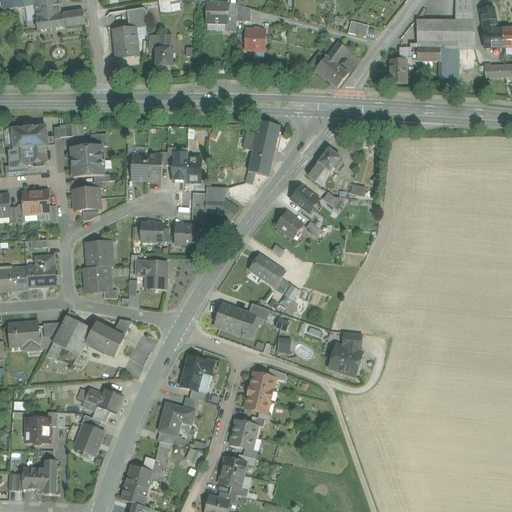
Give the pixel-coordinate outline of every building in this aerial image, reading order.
[(2,0),(4,11),(34,7),(33,0),(2,0)] [(33,0),(34,7),(35,12),(60,9),(58,0),(33,0)] [(164,0),(159,1),(161,15),(172,14),(169,0),(164,0)] [(471,0),(455,0),(455,22),(474,22),(471,0)] [(229,5),(208,5),(207,4),(206,24),(207,24),(225,25),(229,25),(229,16),(229,5)] [(251,10),(237,6),(237,22),(250,23),(251,10)] [(60,9),(35,12),(36,20),(61,17),(61,14),(60,9)] [(144,9),(128,11),(131,29),(135,29),(136,29),(147,29),(148,13),(148,12),(144,9)] [(497,24),(494,9),(480,11),(483,26),(484,26),(484,30),(485,50),(504,49),(504,48),(503,30),(503,29),(497,29),(496,24),(497,24)] [(83,11),(61,14),(61,17),(63,17),(65,28),(85,25),(83,11)] [(237,16),(229,16),(229,25),(225,25),(225,32),(236,32),(237,16)] [(61,17),(36,20),(38,32),(65,28),(63,17),(61,17)] [(455,22),(417,21),(417,46),(417,48),(441,48),(441,62),(448,62),(447,82),(459,83),(459,50),(475,50),(475,22),(474,22),(455,22)] [(352,23),(349,34),(366,38),(369,27),(352,23)] [(131,29),(114,31),(117,59),(139,56),(136,29),(135,29),(131,29)] [(172,29),(159,29),(159,36),(171,37),(172,29)] [(511,29),(503,30),(504,48),(511,47),(511,29)] [(265,31),(246,30),(246,51),(257,52),(264,52),(265,31)] [(171,37),(159,36),(159,49),(171,50),(171,37)] [(334,41),(329,37),(322,45),(328,49),(334,41)] [(338,43),(333,50),(340,55),(342,57),(347,50),(338,43)] [(417,48),(410,48),(410,49),(410,62),(417,62),(439,63),(439,62),(441,62),(441,48),(417,48)] [(159,49),(156,49),(156,67),(164,68),(166,70),(170,70),(172,68),(173,68),(173,50),(171,50),(159,49)] [(410,49),(401,49),(401,62),(407,62),(410,62),(410,49)] [(333,50),(327,57),(334,62),(340,55),(333,50)] [(326,58),(319,53),(309,67),(337,89),(349,74),(336,64),(334,62),(327,57),(326,58)] [(340,55),(334,62),(336,64),(342,57),(340,55)] [(39,56),(33,63),(37,67),(43,60),(39,56)] [(401,62),(390,61),(390,85),(407,85),(407,62),(401,62)] [(441,62),(439,62),(439,63),(439,82),(447,82),(448,62),(441,62)] [(491,68),(490,68),(491,78),(501,78),(500,68),(491,68)] [(281,127),(263,123),(260,122),(256,137),(256,139),(277,145),(281,127)] [(83,125),(60,127),(60,128),(61,139),(84,137),(83,125)] [(47,128),(13,131),(14,147),(14,150),(30,149),(45,148),(48,147),(48,141),(47,128)] [(13,131),(4,131),(6,148),(8,148),(14,147),(13,131)] [(107,135),(91,136),(92,148),(102,147),(102,148),(108,148),(107,135)] [(256,137),(247,135),(243,151),(253,153),(256,139),(256,137)] [(277,145),(256,139),(253,153),(248,173),(249,173),(256,174),(269,178),(277,145)] [(30,149),(14,150),(14,147),(8,148),(10,167),(10,168),(23,167),(31,166),(31,163),(30,149)] [(92,148),(72,149),(74,179),(94,177),(104,177),(104,176),(104,169),(103,170),(102,155),(103,155),(102,148),(102,147),(92,148)] [(45,148),(30,149),(31,163),(47,162),(45,148)] [(341,159),(329,150),(308,177),(315,182),(325,169),(330,173),(341,159)] [(173,182),(187,183),(188,154),(174,154),(173,167),(173,182)] [(202,155),(188,154),(187,183),(201,183),(202,155)] [(135,156),(134,156),(134,166),(133,181),(147,181),(148,156),(135,156)] [(161,157),(148,156),(147,181),(161,182),(162,167),(162,157),(161,157)] [(23,167),(10,168),(10,167),(5,168),(6,177),(24,175),(23,167)] [(330,173),(325,169),(315,182),(323,189),(329,194),(339,180),(330,173)] [(256,174),(249,173),(246,184),(253,186),(256,174)] [(320,201),(301,187),(291,200),(302,209),(310,214),(320,201)] [(87,190),(74,191),(75,196),(73,196),(74,202),(100,200),(99,190),(87,190)] [(227,192),(207,191),(207,195),(206,195),(206,200),(207,200),(225,201),(225,199),(227,192)] [(36,193),(23,194),(24,208),(24,216),(25,216),(37,215),(36,193)] [(49,193),(36,193),(37,215),(50,214),(50,208),(49,193)] [(342,205),(329,194),(323,201),(337,212),(342,205)] [(206,195),(193,195),(193,209),(206,209),(206,200),(206,195)] [(9,196),(0,196),(0,218),(10,217),(11,217),(10,209),(9,196)] [(100,200),(74,202),(74,208),(76,208),(76,212),(83,212),(99,211),(100,210),(100,200)] [(240,211),(225,201),(207,200),(206,214),(220,215),(231,223),(239,212),(240,211)] [(57,207),(50,208),(50,214),(50,222),(53,224),(58,224),(57,207)] [(24,208),(17,209),(18,224),(23,224),(25,221),(25,216),(24,216),(24,208)] [(206,209),(193,209),(192,221),(205,221),(206,209)] [(302,209),(299,214),(311,223),(315,218),(310,214),(302,209)] [(99,211),(83,212),(84,223),(90,222),(97,219),(100,217),(99,211)] [(291,217),(287,213),(276,228),(278,229),(294,241),(304,226),(291,217)] [(50,214),(37,215),(38,223),(50,222),(50,214)] [(319,229),(311,223),(307,229),(318,238),(322,232),(319,229)] [(149,225),(142,225),(142,229),(141,243),(164,244),(164,243),(164,230),(164,226),(155,225),(155,224),(149,224),(149,225)] [(199,227),(176,226),(176,245),(189,245),(189,246),(199,247),(199,227)] [(142,229),(134,229),(133,242),(141,243),(142,229)] [(116,236),(103,236),(103,244),(109,243),(109,244),(116,244),(116,236)] [(47,241),(26,243),(26,249),(31,249),(31,250),(48,249),(47,241)] [(103,244),(89,245),(90,260),(88,260),(88,269),(110,268),(113,268),(113,259),(110,259),(109,244),(109,243),(103,244)] [(273,252),(282,256),(285,251),(277,246),(273,252)] [(278,268),(260,255),(249,271),(267,284),(278,268)] [(54,258),(39,259),(40,269),(27,270),(27,271),(28,288),(56,286),(54,258)] [(166,264),(138,263),(138,277),(148,277),(147,290),(165,290),(166,264)] [(27,271),(13,272),(12,267),(0,268),(0,283),(1,292),(11,292),(11,291),(28,290),(28,288),(27,271)] [(88,269),(85,270),(86,279),(88,279),(89,294),(104,293),(109,293),(108,292),(108,278),(111,277),(110,268),(88,269)] [(278,268),(267,284),(275,289),(282,280),(286,273),(278,268)] [(290,286),(282,280),(275,289),(284,295),(290,286)] [(130,282),(129,297),(137,298),(138,282),(130,282)] [(300,292),(292,287),(288,294),(292,297),(295,299),(300,292)] [(309,291),(304,288),(300,297),(305,299),(309,291)] [(118,292),(108,292),(109,293),(104,293),(105,300),(118,300),(118,292)] [(129,304),(128,308),(140,311),(140,298),(137,298),(129,297),(129,304)] [(276,310),(280,305),(273,300),(270,306),(276,310)] [(271,311),(252,305),(248,315),(256,318),(255,318),(267,322),(271,311)] [(248,315),(223,306),(215,327),(243,337),(242,337),(246,339),(246,338),(248,339),(255,318),(256,318),(248,315)] [(57,338),(53,344),(62,349),(78,357),(80,358),(87,344),(92,334),(94,331),(74,321),(76,316),(69,313),(64,324),(57,338)] [(120,321),(114,333),(125,338),(133,323),(120,321)] [(289,324),(279,321),(279,323),(277,328),(286,331),(289,324)] [(31,325),(9,326),(11,348),(29,346),(30,352),(40,351),(38,323),(31,324),(31,325)] [(64,324),(44,325),(45,339),(57,338),(64,324)] [(92,334),(109,343),(114,333),(100,325),(97,324),(94,331),(92,334)] [(109,343),(104,353),(115,358),(125,338),(114,333),(109,343)] [(109,343),(92,334),(87,344),(104,353),(109,343)] [(362,336),(344,334),(343,348),(360,353),(360,350),(361,350),(362,336)] [(289,341),(280,341),(279,353),(287,353),(289,341)] [(62,349),(53,344),(46,358),(57,360),(62,349)] [(343,348),(336,346),(329,369),(356,378),(363,354),(360,353),(343,348)] [(78,357),(75,364),(81,367),(84,360),(80,358),(78,357)] [(215,364),(189,357),(189,358),(190,359),(187,368),(186,368),(180,388),(192,391),(198,392),(203,374),(212,376),(215,364)] [(287,376),(270,370),(268,377),(276,379),(276,380),(285,382),(287,376)] [(212,376),(203,374),(198,392),(207,394),(212,376)] [(268,377),(254,374),(251,386),(273,391),(276,380),(276,379),(268,377)] [(307,384),(301,382),(299,388),(306,390),(307,384)] [(273,391),(251,386),(248,398),(270,403),(270,404),(273,391)] [(89,393),(81,390),(78,400),(85,402),(89,393)] [(104,396),(90,390),(89,393),(85,402),(98,407),(100,408),(104,396)] [(123,397),(107,391),(104,396),(100,408),(111,412),(116,414),(123,397)] [(198,392),(192,391),(190,399),(205,403),(205,401),(207,394),(198,392)] [(219,398),(207,394),(205,401),(217,404),(219,398)] [(198,401),(186,398),(183,410),(194,412),(198,401)] [(270,403),(248,398),(245,410),(259,414),(267,415),(270,404),(270,403)] [(16,402),(15,410),(24,410),(24,403),(16,402)] [(183,410),(167,406),(160,433),(177,437),(181,421),(191,424),(190,425),(191,425),(194,413),(194,412),(183,410)] [(100,408),(98,407),(93,420),(102,423),(106,425),(111,412),(100,408)] [(58,414),(49,414),(49,420),(51,420),(51,428),(58,428),(58,417),(58,414)] [(267,415),(259,414),(258,420),(265,422),(270,423),(272,416),(267,415)] [(93,420),(85,417),(82,426),(84,427),(86,427),(86,426),(99,431),(102,423),(93,420)] [(258,420),(253,418),(251,425),(258,427),(258,428),(264,429),(265,422),(258,420)] [(40,420),(27,420),(26,444),(34,444),(35,446),(41,446),(43,444),(50,445),(51,428),(51,420),(49,420),(40,420)] [(251,425),(236,422),(233,434),(255,439),(258,428),(258,427),(251,425)] [(99,431),(86,426),(86,427),(84,427),(75,449),(95,457),(104,433),(99,431)] [(306,431),(298,429),(296,436),(304,438),(306,431)] [(177,437),(160,433),(158,442),(160,443),(173,446),(174,446),(177,437)] [(255,439),(233,434),(230,446),(245,450),(252,452),(252,451),(255,439)] [(171,450),(159,447),(157,455),(170,458),(171,450)] [(258,452),(252,451),(252,452),(245,450),(243,457),(256,460),(257,454),(258,452)] [(203,454),(199,451),(195,459),(199,461),(203,454)] [(54,452),(41,452),(41,458),(46,458),(46,462),(54,462),(54,452)] [(170,458),(157,455),(156,461),(168,464),(170,458)] [(256,460),(243,457),(239,456),(238,462),(246,464),(246,466),(255,469),(257,460),(256,460)] [(146,459),(142,469),(153,473),(156,463),(146,459)] [(238,462),(226,459),(223,473),(243,478),(246,466),(246,464),(238,462)] [(54,462),(46,462),(46,470),(45,491),(45,496),(57,496),(57,463),(54,462)] [(142,469),(131,466),(129,476),(151,482),(153,473),(142,469)] [(37,470),(24,469),(24,476),(23,490),(24,490),(36,491),(37,470)] [(46,470),(37,470),(36,491),(45,491),(46,470)] [(271,476),(266,472),(262,476),(266,481),(271,476)] [(243,478),(223,473),(220,485),(231,488),(240,490),(241,488),(243,478)] [(151,482),(129,476),(126,484),(148,490),(151,482)] [(252,480),(243,478),(241,488),(249,490),(252,480)] [(148,490),(126,484),(121,501),(134,505),(143,508),(148,490)] [(249,490),(241,488),(240,490),(231,488),(230,495),(237,497),(247,499),(249,492),(249,490)] [(257,493),(249,492),(247,499),(255,501),(257,493)] [(230,495),(220,493),(218,500),(230,503),(236,505),(237,497),(230,495)] [(218,500),(209,498),(205,511),(227,511),(230,503),(218,500)]
